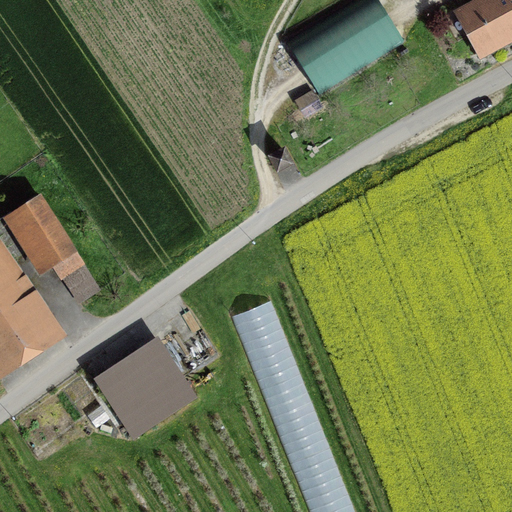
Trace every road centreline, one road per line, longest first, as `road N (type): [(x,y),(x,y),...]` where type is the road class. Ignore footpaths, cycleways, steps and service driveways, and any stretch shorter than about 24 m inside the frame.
road 1 (residential): [(0,423),(281,211),(511,76)]
road 2 (track): [(281,211),(257,153),(255,94),(266,45),(292,0)]
